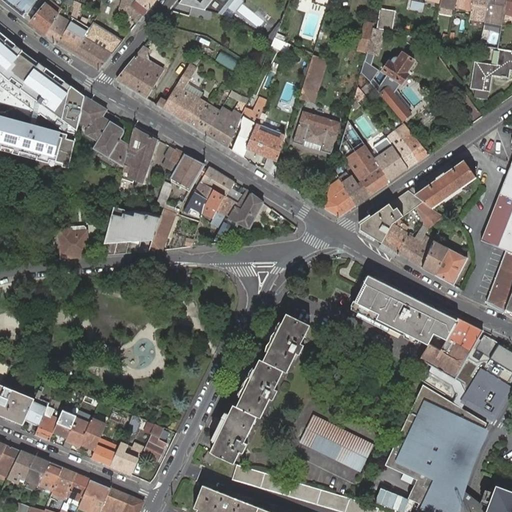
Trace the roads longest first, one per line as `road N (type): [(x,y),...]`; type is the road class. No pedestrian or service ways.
road 1 (secondary): [(102,90),(331,230)]
road 2 (residential): [(229,257),(0,274)]
road 3 (residential): [(511,106),(331,230)]
road 4 (residential): [(158,501),(251,311)]
road 5 (secondary): [(331,230),(511,329)]
road 6 (residential): [(0,434),(158,501)]
road 7 (secondary): [(0,16),(102,90)]
